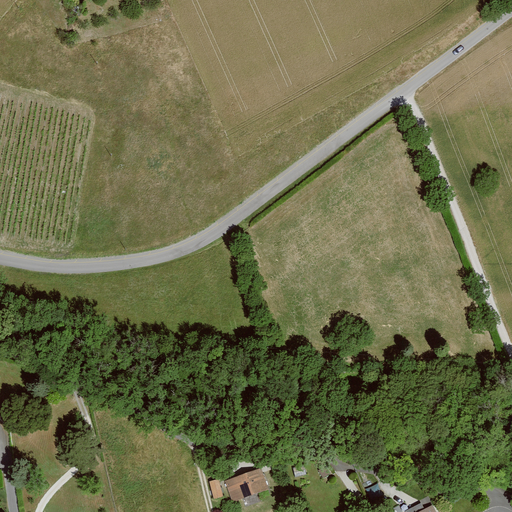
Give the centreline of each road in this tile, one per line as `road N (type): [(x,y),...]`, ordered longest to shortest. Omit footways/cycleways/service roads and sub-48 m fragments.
road 1 (unclassified): [(511,11),(191,245),(131,264),(70,269),(0,259)]
road 2 (track): [(477,460),(325,441),(177,409),(43,364),(0,340)]
